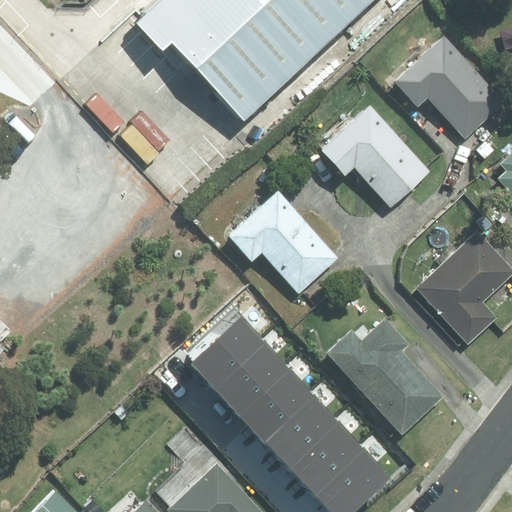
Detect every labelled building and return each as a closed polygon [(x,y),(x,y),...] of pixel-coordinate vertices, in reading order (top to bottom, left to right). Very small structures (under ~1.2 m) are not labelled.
[(366,0),(160,0),(134,24),(228,126),(366,0)] [(444,38),(396,82),(418,105),(428,96),(466,136),(503,101),(444,38)] [(370,107),(323,150),(345,174),(355,166),(391,206),(429,171),(370,107)] [(511,155),(502,164),(508,171),(500,178),(511,191),(511,155)] [(278,193),(230,237),(252,261),(262,251),(299,291),(336,258),(278,193)] [(511,272),(511,271),(477,234),(417,289),(468,343),(496,318),(480,302),(511,272)] [(264,343),(241,318),(192,363),(215,389),(264,343)] [(362,342),(351,331),(328,352),(402,433),(442,397),(400,351),(407,345),(385,321),(362,342)] [(215,389),(240,415),(289,369),(264,343),(215,389)] [(240,415),(267,442),(315,397),(289,369),(240,415)] [(339,423),(315,397),(267,442),(292,468),(339,423)] [(292,468),(317,495),(365,450),(339,423),(292,468)] [(169,510),(170,511),(262,511),(186,429),(169,445),(186,463),(156,490),(172,508),(169,510)] [(317,495),(333,511),(354,511),(391,478),(365,450),(317,495)] [(77,511),(56,491),(36,511),(77,511)] [(152,511),(143,502),(132,511),(152,511)]
